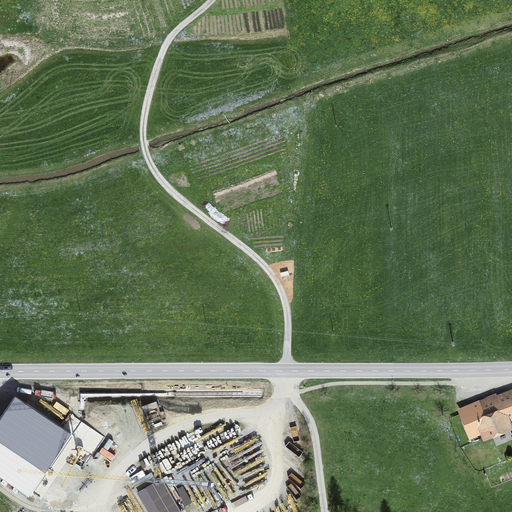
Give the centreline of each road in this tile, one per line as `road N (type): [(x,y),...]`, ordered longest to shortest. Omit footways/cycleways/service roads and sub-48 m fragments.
road 1 (secondary): [(0,370),(511,368)]
road 2 (track): [(213,0),(166,43),(143,142),(161,180),(275,280),(286,306),(285,369)]
road 3 (track): [(98,511),(111,477),(135,456),(176,429),(220,415)]
road 4 (track): [(283,387),(273,483),(242,511)]
road 5 (track): [(325,511),(312,426),(283,387)]
